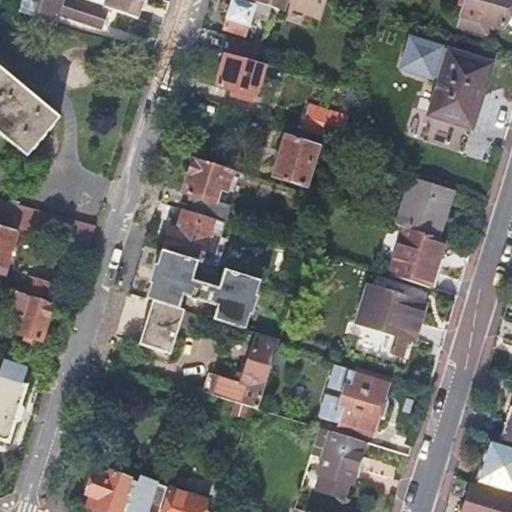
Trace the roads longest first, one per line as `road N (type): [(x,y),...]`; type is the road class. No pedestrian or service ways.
road 1 (residential): [(191,0),(29,511)]
road 2 (residential): [(511,192),(416,511)]
